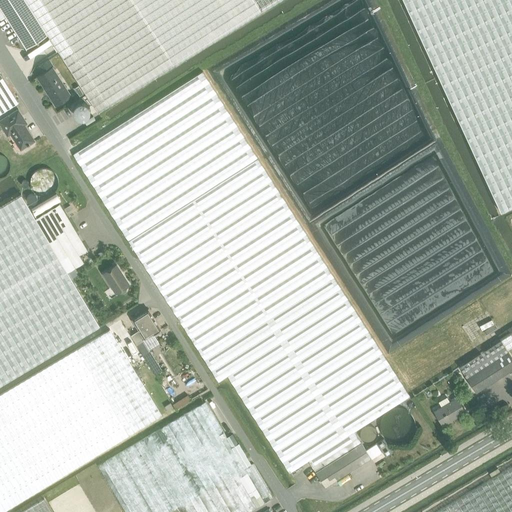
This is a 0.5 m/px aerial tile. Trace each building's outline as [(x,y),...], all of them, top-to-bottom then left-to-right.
[(24,0),(0,0),(0,7),(26,48),(47,35),(24,0)] [(24,0),(47,35),(97,111),(277,0),(24,0)] [(511,0),(402,0),(499,209),(511,203),(511,0)] [(64,101),(71,96),(52,67),(54,66),(50,60),(38,67),(42,74),(37,77),(53,103),(62,98),(64,101)] [(309,461),(315,471),(361,442),(354,431),(410,396),(324,261),(261,163),(202,72),(144,109),(73,154),(163,295),(218,382),(228,375),(253,416),(289,473),(309,461)] [(0,113),(18,102),(0,73),(0,113)] [(78,86),(74,88),(79,96),(83,94),(78,86)] [(19,148),(33,140),(19,117),(22,116),(18,109),(0,120),(0,123),(7,136),(10,134),(19,148)] [(0,385),(99,326),(67,272),(20,194),(0,205),(0,385)] [(59,203),(34,218),(61,262),(67,272),(83,262),(79,254),(87,249),(77,232),(59,203)] [(121,272),(116,265),(103,273),(116,293),(119,291),(121,293),(123,293),(126,291),(127,289),(125,287),(129,285),(123,276),(120,272),(121,272)] [(148,309),(132,319),(139,330),(144,339),(153,333),(155,335),(160,332),(158,330),(160,329),(148,309)] [(66,355),(0,394),(0,407),(47,485),(162,414),(158,408),(165,405),(169,402),(169,401),(125,329),(124,329),(120,323),(120,324),(66,355)] [(485,341),(497,334),(490,323),(478,331),(485,341)] [(139,330),(131,335),(155,374),(161,370),(143,340),(144,339),(139,330)] [(511,332),(459,367),(476,393),(511,369),(511,357),(508,351),(511,347),(511,332)] [(177,408),(191,398),(188,394),(174,403),(177,408)] [(438,402),(441,407),(434,411),(443,425),(465,412),(457,398),(449,403),(446,397),(438,402)] [(124,511),(125,511),(171,511),(178,508),(180,511),(248,511),(273,498),(253,463),(250,464),(232,434),(226,437),(205,402),(158,430),(97,465),(124,511)] [(165,406),(164,406),(167,411),(173,407),(172,405),(170,403),(165,406)] [(0,511),(1,511),(47,485),(0,407),(0,511)] [(418,425),(418,422),(417,419),(416,417),(414,415),(412,413),(409,411),(406,410),(403,410),(400,410),(397,411),(395,412),(393,414),(391,416),(389,419),(388,422),(387,425),(388,427),(388,430),(389,433),(391,435),(394,437),(397,439),(399,440),(402,440),(404,440),(408,440),(411,438),(413,436),(415,435),(417,431),(418,428),(418,425)] [(383,438),(376,443),(386,457),(393,452),(383,438)] [(371,458),(361,442),(315,471),(325,487),(371,458)] [(376,443),(366,449),(371,458),(381,451),(376,443)] [(511,511),(511,465),(460,497),(434,511),(511,511)] [(50,511),(43,498),(19,511),(50,511)]
